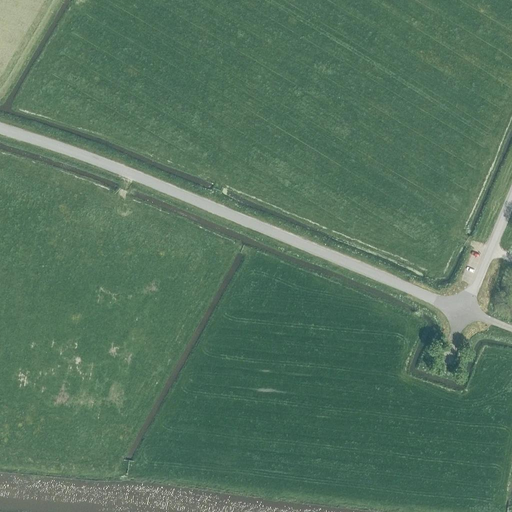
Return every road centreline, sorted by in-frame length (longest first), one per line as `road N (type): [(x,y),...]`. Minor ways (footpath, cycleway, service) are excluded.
road 1 (unclassified): [(464,311),(0,128)]
road 2 (unclassified): [(464,311),(511,198)]
